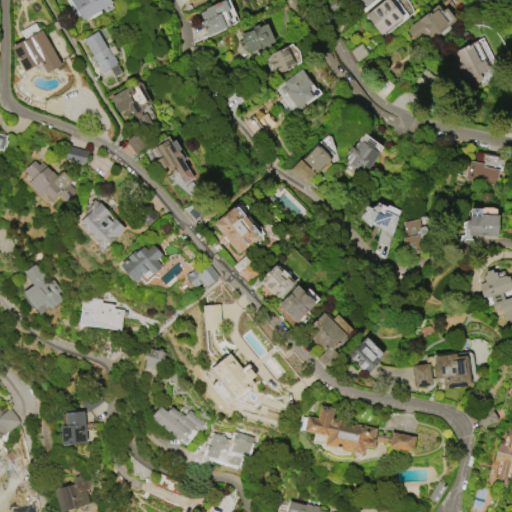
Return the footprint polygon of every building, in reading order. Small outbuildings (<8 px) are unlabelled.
[(70,0),(109,0),(111,3),(81,20),(70,0)] [(221,0),(224,0),(229,10),(226,11),(230,20),(228,20),(230,25),(226,27),(207,36),(199,22),(205,19),(203,16),(201,18),(198,13),(205,10),(204,8),(221,0)] [(325,4),(331,0),(339,0),(342,4),(330,12),(325,4)] [(358,0),(364,8),(375,0),(358,0)] [(364,14),(381,0),(395,0),(408,16),(402,17),(380,34),(364,14)] [(437,4),(441,10),(445,7),(455,20),(426,42),(420,35),(412,40),(404,29),(437,4)] [(41,29),(61,65),(46,74),(40,63),(24,72),(10,47),(24,39),(19,31),(34,23),(41,29)] [(249,30),(252,29),(251,27),(257,25),(258,26),(266,23),(274,42),(268,44),(269,46),(261,49),(261,48),(250,52),(247,53),(240,34),(249,30)] [(96,31),(107,48),(112,45),(117,52),(112,55),(117,63),(102,72),(96,63),(92,65),(87,57),(92,54),(83,40),(96,31)] [(449,54),(475,40),(490,68),(463,82),(449,54)] [(355,59),(349,50),(361,42),(368,53),(357,61),(355,59)] [(196,46),(205,47),(204,54),(190,53),(191,46),(196,47),(196,46)] [(286,46),(295,65),(279,72),(278,71),(272,74),(271,71),(269,71),(265,63),(266,62),(264,57),(271,54),(270,53),(286,46)] [(300,69),(311,84),(307,87),(309,90),(308,90),(313,96),(296,108),(298,110),(289,117),(270,91),(294,74),(294,73),(300,69)] [(109,97),(138,81),(141,82),(143,87),(143,90),(151,103),(141,109),(144,113),(145,113),(151,123),(141,129),(133,114),(131,115),(127,108),(118,113),(109,97)] [(251,118),(259,110),(268,121),(259,130),(251,122),(249,120),(251,118)] [(502,118),(511,120),(511,135),(498,132),(502,118)] [(134,154),(126,142),(126,139),(135,133),(145,146),(134,154)] [(330,157),(337,149),(323,136),(316,144),(330,157)] [(174,140),(179,148),(176,151),(180,156),(181,155),(184,158),(181,160),(188,170),(180,176),(175,170),(171,173),(167,167),(162,171),(155,161),(160,157),(152,147),(164,138),(169,144),(174,140)] [(367,139),(374,144),(371,148),(378,153),(367,169),(363,166),(359,171),(357,168),(356,169),(349,164),(342,159),(351,147),(357,151),(358,150),(357,149),(362,143),(364,144),(367,139)] [(303,158),(316,145),(318,147),(329,158),(316,171),(313,168),(312,169),(311,170),(314,173),(304,183),(290,169),(299,159),(309,169),(310,167),(305,163),(306,162),(303,158)] [(67,146),(87,151),(84,165),(64,160),(67,146)] [(23,170),(33,160),(37,165),(40,162),(48,170),(49,169),(56,176),(61,171),(71,181),(69,183),(79,193),(68,204),(58,194),(51,201),(44,193),(39,197),(27,184),(31,179),(23,170)] [(467,160),(483,164),(482,166),(498,169),(495,186),(463,180),(467,160)] [(78,223),(99,203),(109,213),(105,217),(109,221),(113,218),(123,229),(115,236),(102,249),(78,223)] [(144,203),(156,215),(146,225),(134,213),(144,203)] [(200,215),(191,222),(180,208),(191,204),(200,215)] [(365,205),(371,208),(371,210),(382,215),(384,211),(397,217),(388,246),(376,242),(380,229),(371,225),(369,228),(359,219),(365,205)] [(212,223),(232,207),(234,208),(237,206),(253,226),(259,233),(256,235),(257,237),(254,240),(237,254),(212,223)] [(498,215),(497,236),(468,236),(468,230),(465,230),(466,220),(468,220),(468,216),(470,216),(470,208),(480,208),(480,215),(498,215)] [(402,222),(418,219),(419,227),(424,226),(426,235),(420,236),(423,247),(420,248),(421,252),(405,255),(402,238),(405,238),(402,222)] [(146,250),(152,245),(161,255),(155,260),(161,266),(152,274),(148,270),(135,283),(118,264),(133,251),(135,253),(143,246),(146,250)] [(254,270),(257,272),(255,274),(256,275),(254,276),(247,283),(232,267),(243,257),(254,270)] [(275,263),(289,276),(288,277),(295,283),(279,300),(261,285),(255,292),(248,285),(255,279),(258,275),(264,275),(269,270),(275,263)] [(32,285),(24,274),(26,273),(24,271),(33,264),(35,266),(36,265),(48,281),(51,279),(59,290),(56,293),(60,298),(59,299),(61,301),(50,309),(43,299),(32,306),(22,292),(32,285)] [(208,264),(218,277),(205,288),(201,282),(194,288),(193,286),(192,287),(185,278),(186,277),(184,275),(185,274),(186,275),(193,270),(196,273),(208,264)] [(503,299),(511,296),(511,309),(501,313),(499,307),(493,309),(489,297),(485,298),(485,297),(482,298),(477,284),(484,282),(481,272),(494,268),(497,278),(504,275),(505,277),(508,276),(511,286),(507,288),(508,291),(501,293),(503,299)] [(211,293),(221,285),(229,296),(219,303),(211,293)] [(296,285),(314,303),(295,322),(294,322),(288,315),(277,304),(296,285)] [(122,309),(119,330),(111,329),(111,327),(104,326),(105,324),(89,322),(89,320),(88,320),(89,315),(91,315),(91,313),(89,313),(89,310),(80,309),(81,300),(80,298),(88,292),(95,293),(94,298),(100,299),(100,303),(113,304),(113,308),(122,309)] [(202,305),(203,329),(220,329),(219,304),(202,305)] [(322,312),(346,336),(345,337),(346,339),(343,342),(342,341),(332,350),(338,356),(325,369),(315,359),(323,351),(304,332),(313,323),(312,322),(322,312)] [(374,356),(379,361),(370,370),(362,362),(359,365),(352,358),(355,355),(350,350),(359,341),(364,347),(363,348),(373,357),(374,356)] [(149,348),(161,351),(160,355),(166,356),(164,370),(145,366),(145,364),(144,364),(145,359),(144,358),(145,352),(148,353),(149,348)] [(434,356),(454,353),(455,357),(465,356),(468,377),(469,385),(443,388),(442,378),(440,378),(433,379),(433,378),(432,365),(433,365),(432,359),(434,359),(434,356)] [(211,368),(228,354),(231,354),(232,355),(242,367),(247,363),(256,373),(255,375),(251,382),(252,383),(235,398),(233,396),(232,396),(221,383),(211,371),(211,368)] [(431,378),(431,385),(413,387),(412,379),(410,365),(428,363),(431,378)] [(102,401),(87,412),(77,398),(92,387),(102,401)] [(302,431),(306,416),(316,418),(319,405),(333,408),(331,419),(375,428),(374,434),(389,437),(390,432),(414,437),(411,452),(386,447),(387,444),(375,441),(373,448),(364,446),(362,453),(323,445),(325,436),(302,431)] [(497,420),(481,428),(474,413),(490,405),(497,420)] [(159,406),(166,411),(170,406),(176,411),(177,410),(183,416),(188,410),(199,419),(192,428),(182,440),(180,439),(179,440),(170,434),(172,432),(169,430),(168,432),(163,428),(164,426),(161,424),(160,426),(152,419),(153,418),(151,416),(159,406)] [(0,414),(8,408),(19,422),(0,436),(0,414)] [(83,411),(86,443),(62,445),(60,426),(65,425),(63,413),(83,411)] [(511,461),(511,465),(508,477),(506,476),(505,482),(496,480),(498,474),(495,474),(498,461),(493,460),(497,442),(503,443),(505,435),(507,436),(507,434),(506,434),(507,429),(511,430),(511,461)] [(236,432),(252,437),(247,456),(241,454),(237,466),(227,462),(215,459),(204,455),(206,450),(211,433),(233,440),(236,432)] [(60,511),(53,489),(74,482),(73,477),(85,474),(89,488),(84,490),(88,503),(60,511)] [(328,511),(329,510),(287,500),(284,511),(328,511)]
